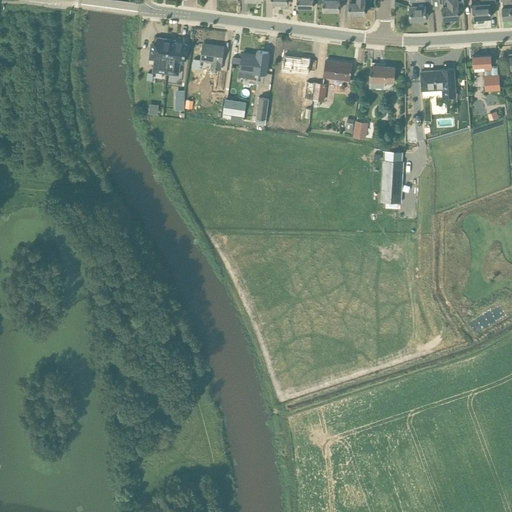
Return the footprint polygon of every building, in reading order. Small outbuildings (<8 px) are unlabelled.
[(323,0),(323,10),(339,10),(339,0),(323,0)] [(349,0),(349,13),(365,13),(365,1),(364,1),(364,0),(349,0)] [(409,0),(410,5),(411,19),(418,18),(418,20),(420,21),(424,21),(425,20),(425,18),(426,18),(425,4),(424,0),(409,0)] [(463,0),(442,0),(444,18),(459,16),(459,10),(465,10),(463,0)] [(482,0),(482,3),(473,4),(474,17),(491,16),(490,3),(496,3),(495,0),(482,0)] [(511,16),(511,0),(501,0),(503,18),(511,16)] [(166,72),(170,39),(157,37),(157,43),(152,42),(149,58),(155,59),(153,70),(166,72)] [(175,39),(170,39),(166,72),(179,74),(180,62),(184,62),(187,43),(175,41),(175,39)] [(203,43),(202,53),(201,59),(212,61),(211,67),(220,68),(224,48),(211,46),(211,44),(203,43)] [(241,66),(239,75),(255,77),(256,71),(266,72),(269,52),(258,50),(257,55),(243,53),(241,66)] [(492,65),(491,64),(491,54),(473,55),(474,66),(484,65),(485,69),(491,69),(491,65),(492,65)] [(284,55),(283,64),(282,69),(295,71),(294,77),(307,79),(308,73),(310,57),(302,56),(302,57),(284,55)] [(326,59),(325,69),(324,77),(350,80),(352,69),(351,69),(351,65),(340,63),(340,61),(326,59)] [(370,70),(370,72),(371,73),(370,80),(370,85),(384,86),(385,81),(394,81),(395,66),(384,66),(384,69),(380,68),(380,67),(371,66),(371,70),(370,70)] [(421,71),(422,90),(442,89),(442,96),(456,95),(454,68),(441,69),(442,70),(421,71)] [(219,72),(217,91),(224,92),(227,73),(219,72)] [(486,90),(500,89),(498,74),(485,75),(486,90)] [(313,98),(315,81),(306,80),(304,97),(313,98)] [(327,83),(315,81),(313,98),(324,100),(327,83)] [(252,87),(238,85),(235,106),(250,108),(252,87)] [(175,109),(184,109),(185,89),(175,89),(175,109)] [(257,116),(267,117),(269,98),(259,96),(257,116)] [(149,112),(158,113),(159,104),(149,103),(149,112)] [(490,120),(499,117),(496,110),(487,113),(490,120)] [(366,137),(367,120),(354,120),(353,136),(366,137)] [(400,202),(403,161),(384,160),(381,201),(400,202)]
